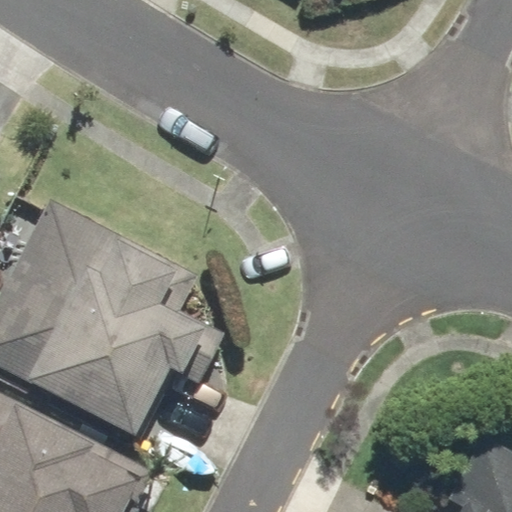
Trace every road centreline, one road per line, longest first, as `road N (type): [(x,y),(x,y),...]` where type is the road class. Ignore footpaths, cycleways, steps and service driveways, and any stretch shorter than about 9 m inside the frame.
road 1 (residential): [(57,0),(385,198)]
road 2 (residential): [(246,511),(385,198)]
road 3 (residential): [(385,198),(495,0)]
road 4 (residential): [(385,198),(511,260)]
